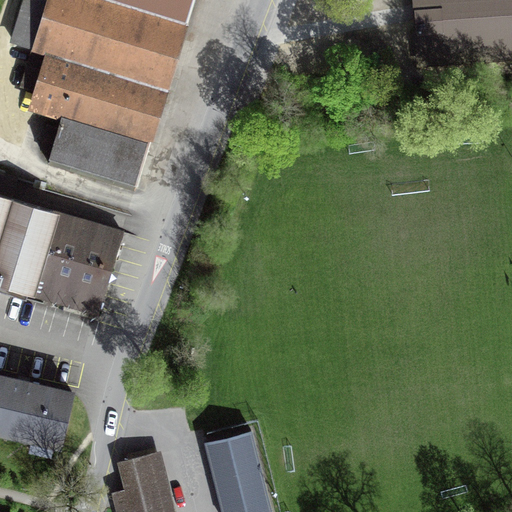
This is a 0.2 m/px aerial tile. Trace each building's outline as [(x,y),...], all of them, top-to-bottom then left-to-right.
[(194,0),(23,0),(11,41),(53,54),(36,107),(63,116),(48,162),(134,190),(194,0)] [(511,0),(409,0),(410,10),(414,69),(511,62),(511,0)] [(122,231),(0,193),(0,286),(96,316),(122,231)] [(0,431),(63,446),(75,393),(0,375),(0,431)] [(250,429),(206,440),(224,511),(270,511),(271,511),(250,429)] [(170,511),(156,454),(126,462),(133,492),(117,496),(121,511),(170,511)]
